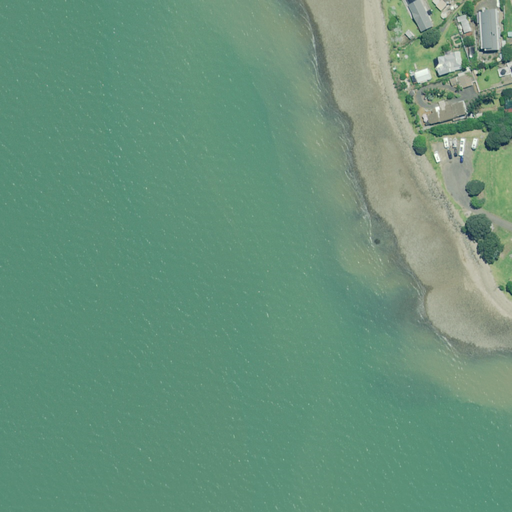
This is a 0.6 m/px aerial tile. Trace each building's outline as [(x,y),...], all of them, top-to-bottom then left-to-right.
[(435,25),(420,0),(419,0),(408,6),(422,32),(435,25)] [(432,0),(432,1),(443,10),(452,0),(432,0)] [(499,10),(480,12),(482,30),(483,30),(485,50),(501,49),(499,10)] [(471,31),(466,15),(458,17),(460,22),(461,21),(465,33),(471,31)] [(415,37),(409,30),(405,33),(411,40),(415,37)] [(464,69),(460,51),(449,53),(439,55),(441,64),(439,65),(440,74),(453,72),(453,71),(464,69)] [(421,84),(423,83),(433,79),(428,68),(410,76),(414,85),(420,82),(421,84)] [(461,86),(463,85),(463,88),(474,84),(473,82),(476,81),(473,72),(460,77),(458,77),(461,86)] [(435,97),(431,92),(425,96),(429,101),(435,97)] [(436,107),(438,112),(427,115),(430,124),(467,114),(463,101),(446,106),(447,109),(443,110),(442,106),(436,107)]
